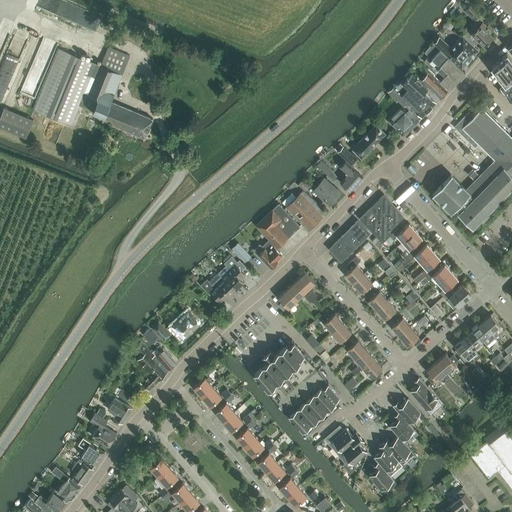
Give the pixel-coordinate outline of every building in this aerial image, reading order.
[(473,3),(465,11),(474,21),(482,13),(473,3)] [(482,22),(472,32),(469,29),(464,34),(475,45),(480,40),(485,45),(493,37),(486,30),(488,27),(482,22)] [(434,42),(435,42),(455,61),(458,57),(466,64),(479,50),(463,36),(461,37),(459,37),(456,41),(456,43),(452,48),(440,36),(434,42)] [(101,66),(60,49),(35,110),(72,126),(80,106),(105,116),(103,120),(146,138),(154,118),(112,101),(130,56),(109,47),(101,66)] [(437,72),(435,75),(450,89),(465,72),(439,47),(425,61),(437,72)] [(511,59),(508,54),(502,58),(502,59),(492,67),(505,84),(501,88),(511,101),(511,59)] [(436,72),(428,64),(426,65),(430,69),(429,70),(434,74),(436,72)] [(436,103),(425,92),(429,88),(412,73),(402,83),(408,88),(402,95),(406,100),(405,100),(422,117),(436,103)] [(421,80),(441,99),(448,91),(429,73),(421,80)] [(403,106),(406,104),(407,102),(405,100),(392,87),(387,92),(396,101),(397,100),(403,106)] [(403,136),(419,120),(405,105),(389,121),(403,136)] [(0,126),(26,137),(34,119),(5,107),(0,117),(0,126)] [(463,127),(496,160),(489,167),(489,166),(488,167),(489,167),(482,175),(481,174),(481,175),(480,176),(475,171),(470,176),(475,181),(474,182),(473,182),(474,183),(467,190),(451,175),(433,193),(452,212),(455,208),(460,212),(459,214),(472,227),(511,186),(511,138),(481,109),(463,127)] [(362,159),(387,133),(377,124),(353,149),(362,159)] [(341,144),(335,149),(352,165),(357,159),(341,144)] [(321,160),(317,165),(327,175),(335,181),(338,178),(332,170),(321,160)] [(340,167),(348,174),(341,182),(351,191),(364,177),(345,161),(340,167)] [(341,193),(324,178),(315,189),(322,195),(321,196),(330,205),(341,193)] [(302,180),(298,185),(306,191),(310,186),(302,180)] [(323,216),(321,214),(326,210),(303,190),(286,207),(308,230),(323,216)] [(403,190),(395,197),(398,200),(406,193),(403,190)] [(380,199),(365,214),(360,219),(372,231),(383,242),(392,233),(389,230),(404,216),(386,196),(381,200),(380,199)] [(279,204),(257,226),(270,240),(272,237),(281,246),(301,227),(279,204)] [(358,221),(342,237),(348,243),(346,244),(352,250),(370,232),(358,221)] [(398,236),(403,242),(416,231),(410,223),(404,229),(401,226),(391,235),(394,239),(398,236)] [(422,238),(416,231),(403,242),(408,248),(404,251),(408,255),(419,246),(416,243),(422,238)] [(377,236),(372,241),(378,247),(383,242),(377,236)] [(272,237),(270,240),(265,244),(267,246),(259,254),(272,267),(278,261),(278,260),(283,255),(277,249),(281,246),(272,237)] [(342,261),(352,250),(346,244),(348,243),(342,237),(330,249),(342,261)] [(416,256),(421,263),(434,251),(428,244),(422,249),(419,246),(408,255),(412,260),(416,256)] [(245,262),(251,256),(242,246),(236,252),(245,262)] [(422,272),(426,276),(437,267),(435,264),(441,259),(434,251),(421,263),(426,268),(422,272)] [(377,252),(372,257),(377,262),(382,257),(377,252)] [(405,259),(400,262),(404,266),(412,260),(408,255),(405,259)] [(231,268),(222,276),(236,290),(245,281),(237,274),(241,270),(236,264),(237,262),(231,256),(225,262),(231,268)] [(354,283),(364,273),(357,265),(361,261),(356,257),(346,266),(349,269),(345,273),(354,283)] [(241,270),(246,266),(240,260),(237,262),(236,264),(241,270)] [(434,277),(439,283),(452,272),(446,264),(440,270),(437,267),(426,276),(429,280),(434,277)] [(395,270),(391,267),(386,272),(389,275),(395,270)] [(238,293),(236,290),(222,276),(218,272),(210,281),(207,279),(201,285),(210,295),(211,293),(220,302),(224,297),(229,302),(238,293)] [(306,272),(297,280),(307,291),(316,282),(306,272)] [(440,292),(444,297),(454,288),(451,285),(458,279),(452,272),(439,283),(444,289),(440,292)] [(366,288),(370,292),(381,282),(378,278),(373,283),(364,273),(354,283),(362,292),(366,288)] [(250,274),(247,278),(254,283),(257,279),(250,274)] [(429,281),(426,277),(420,282),(424,285),(429,281)] [(297,280),(288,289),(297,299),(307,291),(297,280)] [(369,300),(377,309),(388,300),(379,290),(385,286),(381,282),(370,292),(373,296),(369,300)] [(429,295),(436,287),(431,283),(425,291),(429,295)] [(407,284),(402,288),(406,292),(410,289),(407,284)] [(456,291),(454,288),(444,297),(448,301),(452,297),(459,305),(472,294),(463,284),(456,291)] [(288,308),(297,299),(288,289),(279,297),(282,301),(279,305),(283,310),(287,306),(288,308)] [(309,294),(314,299),(318,296),(313,290),(309,294)] [(412,291),(405,297),(408,300),(411,303),(417,297),(412,291)] [(314,299),(309,294),(305,297),(310,302),(314,299)] [(396,309),(388,300),(377,309),(386,319),(390,315),(393,319),(398,314),(395,311),(396,309)] [(431,307),(438,315),(443,311),(436,303),(431,307)] [(184,339),(202,323),(189,310),(172,326),(184,339)] [(324,322),(333,332),(343,322),(335,313),(331,317),(327,313),(322,317),(326,321),(324,322)] [(392,326),(401,335),(411,326),(403,317),(401,318),(398,314),(393,319),(396,322),(392,326)] [(491,314),(482,322),(495,338),(499,335),(495,330),(500,325),(491,314)] [(429,320),(425,315),(417,321),(421,326),(429,320)] [(158,321),(151,328),(164,341),(171,334),(158,321)] [(342,340),(346,344),(351,339),(347,335),(352,332),(343,322),(333,332),(341,341),(342,340)] [(482,322),(473,330),(482,340),(483,340),(487,345),(495,338),(482,322)] [(411,326),(401,335),(409,345),(413,341),(416,345),(421,340),(418,337),(419,335),(411,326)] [(158,338),(150,329),(146,333),(154,341),(158,338)] [(473,330),(464,338),(473,348),(482,340),(473,330)] [(312,335),(307,340),(314,348),(320,344),(312,335)] [(477,353),(473,348),(464,338),(455,346),(464,356),(468,361),(477,353)] [(347,348),(356,358),(366,348),(358,339),(354,343),(351,339),(346,344),(349,347),(347,348)] [(263,359),(267,363),(255,374),(255,373),(255,374),(304,431),(302,433),(307,438),(309,436),(308,434),(340,406),(342,408),(335,400),(340,396),(341,395),(329,382),(329,383),(320,373),(321,372),(315,365),(314,366),(305,355),(306,355),(295,342),(295,343),(293,341),(294,341),(293,340),(293,341),(276,356),(271,351),(263,359)] [(134,349),(141,357),(137,361),(149,374),(141,381),(149,390),(168,371),(142,342),(134,349)] [(320,353),(324,349),(320,344),(315,348),(320,353)] [(356,358),(364,367),(374,358),(366,348),(356,358)] [(164,349),(161,351),(156,356),(169,370),(177,363),(164,349)] [(325,350),(321,354),(325,359),(329,355),(325,350)] [(447,353),(437,361),(447,372),(456,364),(455,363),(459,359),(454,354),(450,357),(447,353)] [(496,357),(500,361),(504,357),(500,353),(496,357)] [(495,365),(500,361),(496,357),(491,361),(495,365)] [(383,367),(374,358),(364,367),(372,376),(373,375),(377,379),(382,375),(378,371),(383,367)] [(437,380),(447,372),(437,361),(428,369),(432,374),(428,377),(432,382),(436,379),(437,380)] [(204,371),(207,376),(217,368),(213,363),(204,371)] [(357,366),(351,371),(355,375),(360,370),(357,366)] [(473,371),(481,380),(485,377),(478,368),(473,371)] [(350,389),(358,382),(353,376),(345,384),(350,389)] [(194,386),(202,396),(213,387),(205,377),(194,386)] [(426,410),(439,399),(419,377),(414,381),(417,385),(410,391),(426,410)] [(221,396),(213,387),(202,396),(210,405),(221,396)] [(226,397),(231,393),(228,388),(222,393),(226,397)] [(127,401),(131,396),(121,389),(117,395),(127,401)] [(231,393),(226,397),(230,402),(235,397),(231,393)] [(393,405),(398,412),(399,411),(409,423),(421,413),(408,398),(401,404),(398,401),(393,405)] [(115,418),(123,423),(124,423),(133,409),(124,404),(115,399),(109,409),(117,415),(115,418)] [(216,411),(224,421),(234,412),(226,402),(216,411)] [(100,408),(97,413),(103,417),(107,412),(100,408)] [(231,430),(242,421),(245,418),(237,409),(234,412),(224,421),(231,430)] [(417,434),(416,432),(408,423),(409,423),(399,411),(398,412),(394,416),(397,419),(389,426),(398,436),(399,436),(403,440),(406,444),(417,434)] [(245,418),(248,422),(254,417),(250,413),(245,418)] [(93,436),(109,446),(117,434),(104,426),(107,421),(95,414),(91,421),(99,426),(93,436)] [(254,417),(248,422),(252,426),(257,422),(254,417)] [(511,418),(485,439),(487,442),(471,454),(489,477),(498,470),(511,487),(511,418)] [(431,423),(427,427),(434,434),(437,431),(431,423)] [(237,436),(245,445),(255,437),(247,427),(237,436)] [(328,444),(339,456),(361,436),(356,432),(353,435),(346,427),(332,440),(328,444)] [(345,463),(349,460),(353,465),(368,452),(361,445),(365,441),(361,436),(339,456),(345,463)] [(414,455),(405,444),(406,444),(403,440),(399,436),(398,436),(391,442),(388,438),(383,442),(403,465),(414,455)] [(253,455),(263,446),(266,444),(262,440),(260,442),(255,437),(245,445),(253,455)] [(84,463),(93,469),(95,465),(96,466),(105,453),(83,438),(78,444),(87,450),(82,456),(87,459),(84,463)] [(266,443),(266,444),(269,447),(275,443),(271,439),(266,443)] [(403,465),(383,442),(378,447),(381,450),(374,457),(378,462),(378,461),(391,475),(403,465)] [(275,443),(269,447),(273,452),(278,447),(275,443)] [(290,451),(298,458),(303,453),(292,444),(284,454),(286,455),(290,451)] [(74,457),(67,452),(63,457),(70,462),(74,457)] [(154,452),(148,457),(152,461),(157,456),(154,452)] [(258,462),(266,471),(277,462),(269,452),(258,462)] [(151,467),(159,477),(170,468),(162,458),(151,467)] [(93,469),(84,463),(79,459),(72,469),(77,473),(74,477),(83,484),(93,471),(93,469)] [(397,484),(394,480),(390,476),(391,475),(378,461),(378,462),(373,466),(376,469),(369,476),(382,490),(386,487),(389,490),(397,484)] [(284,471),(284,470),(286,468),(283,464),(280,466),(277,462),(266,471),(274,480),(284,471)] [(290,472),(295,468),(292,464),(286,468),(290,472)] [(72,499),(76,494),(82,486),(57,467),(52,472),(63,481),(66,483),(58,493),(67,501),(69,499),(72,499)] [(178,477),(170,468),(159,477),(167,486),(178,477)] [(295,468),(290,472),(294,477),(299,472),(295,468)] [(279,487),(287,496),(298,487),(290,478),(279,487)] [(173,492),(181,502),(191,493),(183,483),(173,492)] [(107,502),(115,510),(116,511),(119,508),(123,511),(129,511),(138,504),(132,498),(137,493),(126,484),(122,488),(121,487),(109,498),(110,499),(107,502)] [(163,495),(168,490),(164,486),(159,490),(163,495)] [(306,497),(298,487),(287,496),(295,506),(306,497)] [(454,509),(456,511),(473,511),(470,508),(474,504),(462,488),(454,494),(454,497),(456,500),(451,505),(454,509)] [(81,508),(95,494),(91,490),(78,505),(81,508)] [(168,490),(163,495),(166,499),(172,494),(168,490)] [(313,500),(318,495),(314,490),(308,495),(313,500)] [(36,501),(39,497),(33,491),(29,496),(36,501)] [(44,508),(43,509),(45,511),(50,511),(53,509),(56,511),(65,502),(54,493),(47,501),(41,496),(36,502),(44,508)] [(199,502),(191,493),(181,502),(189,511),(199,502)] [(427,497),(423,500),(426,505),(431,502),(427,497)] [(321,510),(329,503),(325,498),(316,505),(321,510)] [(43,509),(31,499),(26,504),(35,511),(42,511),(41,511),(43,509)] [(340,501),(334,506),(339,511),(340,511),(346,508),(340,501)]
